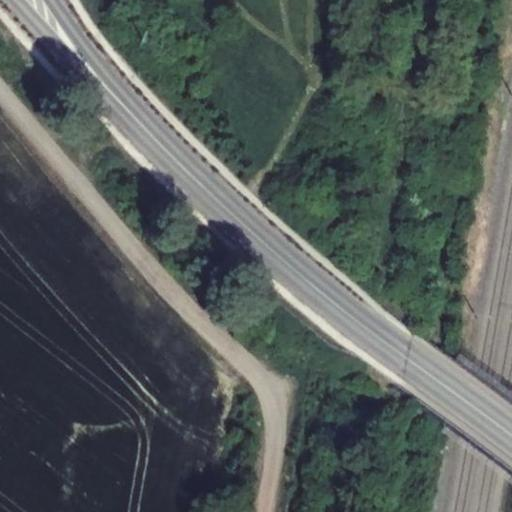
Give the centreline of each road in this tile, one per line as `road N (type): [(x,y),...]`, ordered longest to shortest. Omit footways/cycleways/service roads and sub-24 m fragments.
road 1 (track): [(0,93),(255,384),(270,435),(260,511)]
road 2 (tertiary): [(132,117),(308,283),(511,442)]
road 3 (tertiary): [(16,0),(132,117)]
road 4 (tertiary): [(132,117),(52,0)]
